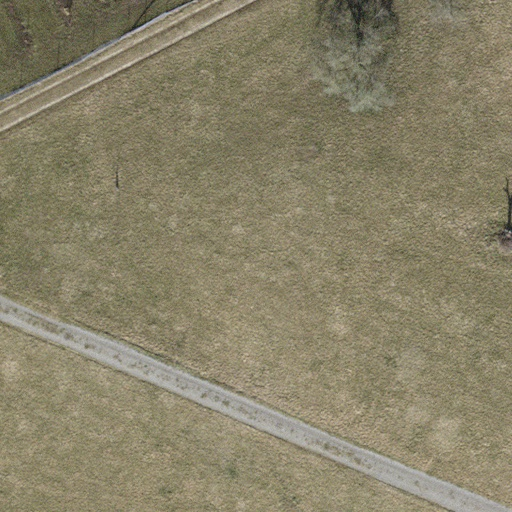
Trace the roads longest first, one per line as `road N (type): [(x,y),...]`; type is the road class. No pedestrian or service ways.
road 1 (track): [(0,306),(499,511)]
road 2 (track): [(0,124),(250,0)]
